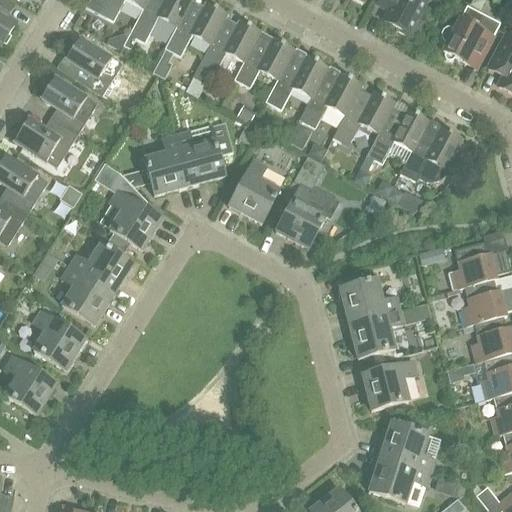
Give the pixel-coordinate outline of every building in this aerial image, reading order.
[(7,20),(14,8),(0,0),(0,49),(1,50),(16,26),(7,20)] [(92,0),(86,11),(113,25),(125,3),(143,12),(150,0),(92,0)] [(165,0),(162,6),(151,0),(150,0),(143,12),(123,49),(130,53),(136,43),(145,47),(159,21),(176,30),(184,18),(193,0),(165,0)] [(417,22),(428,0),(376,0),(373,6),(389,14),(384,24),(396,30),(396,33),(405,37),(407,36),(413,39),(420,24),(417,22)] [(196,24),(184,18),(176,30),(165,52),(180,61),(192,38),(210,48),(218,35),(228,17),(206,5),(196,24)] [(460,22),(455,32),(451,30),(447,30),(443,32),(442,36),(442,40),(444,43),(448,45),(443,55),(445,56),(444,59),(446,62),(449,64),(452,63),(454,61),(476,73),(498,30),(479,20),(474,29),(460,22)] [(230,41),(218,35),(210,48),(193,81),(200,85),(205,74),(214,79),(226,56),(244,66),(251,53),(252,53),(261,35),(239,23),(230,41)] [(506,36),(493,60),(509,68),(503,79),(498,89),(511,96),(511,36),(511,37),(511,39),(506,36)] [(111,91),(109,89),(123,68),(80,41),(66,63),(81,73),(75,83),(106,103),(112,93),(111,91)] [(263,59),(252,53),(251,53),(244,66),(234,84),(250,92),(259,74),(277,83),(278,84),(285,71),(295,53),(273,41),(263,59)] [(293,92),(311,101),(312,101),(318,88),(319,89),(329,70),(307,59),(297,77),(285,71),(278,84),(277,83),(265,106),(281,114),(293,92)] [(159,66),(153,77),(164,83),(170,72),(159,66)] [(330,95),(319,89),(318,88),(312,101),(311,101),(299,124),(315,132),(327,109),(344,119),(345,119),(352,106),(352,107),(362,88),(340,77),(330,95)] [(56,112),(50,122),(77,139),(98,107),(55,80),(41,103),(56,112)] [(345,119),(344,119),(333,141),(348,150),(360,127),(378,137),(379,137),(385,124),(386,124),(396,106),(374,94),(364,113),(352,107),(352,106),(345,119)] [(398,130),(386,124),(385,124),(379,137),(378,137),(359,172),(367,176),(374,163),(382,168),(394,145),(412,155),(419,142),(420,142),(429,124),(407,112),(398,130)] [(57,172),(77,139),(50,122),(44,132),(29,123),(15,145),(57,172)] [(225,180),(215,143),(211,129),(176,139),(190,190),(225,180)] [(431,148),(420,142),(419,142),(412,155),(400,177),(416,185),(418,181),(425,184),(434,185),(439,183),(443,180),(463,142),(441,130),(431,148)] [(190,190),(176,139),(163,143),(166,156),(144,162),(154,199),(190,190)] [(314,147),(308,159),(320,165),(326,153),(314,147)] [(0,186),(7,191),(1,201),(28,218),(48,186),(6,159),(0,167),(0,186)] [(291,206),(276,235),(309,253),(327,219),(331,221),(340,205),(315,192),(313,191),(325,169),(307,160),(294,185),(293,184),(284,201),(291,206)] [(254,164),(229,210),(261,228),(280,194),(259,183),(266,170),(254,164)] [(162,223),(159,221),(163,215),(148,206),(120,177),(110,192),(117,196),(110,207),(122,214),(110,234),(142,254),(162,223)] [(380,186),(375,194),(386,200),(392,189),(384,185),(380,186)] [(392,189),(386,200),(398,207),(402,199),(401,194),(392,189)] [(0,245),(7,250),(28,218),(1,201),(0,201),(0,245)] [(452,294),(465,291),(464,291),(494,283),(497,282),(496,278),(511,274),(506,253),(487,258),(484,246),(455,253),(460,273),(448,276),(452,294)] [(77,259),(69,270),(114,299),(133,268),(101,247),(89,267),(77,259)] [(114,299),(69,270),(62,282),(74,290),(62,309),(94,330),(114,299)] [(340,292),(349,327),(400,314),(396,301),(383,304),(377,282),(340,292)] [(466,330),(474,328),(474,327),(504,320),(507,319),(506,315),(511,313),(511,290),(497,295),(494,283),(464,291),(465,291),(469,310),(462,312),(466,330)] [(403,327),(400,314),(349,327),(358,363),(395,353),(389,331),(403,327)] [(33,354),(66,374),(86,343),(41,315),(33,327),(46,335),(33,354)] [(476,367),(484,365),(483,364),(511,356),(511,329),(507,331),(504,320),(474,327),(474,328),(479,347),(471,349),(476,367)] [(0,354),(6,358),(11,352),(0,344),(0,354)] [(511,356),(483,364),(484,365),(489,383),(481,385),(486,403),(493,402),(493,401),(511,395),(511,356)] [(37,419),(57,388),(13,360),(5,372),(17,380),(5,399),(37,419)] [(371,414),(385,411),(387,419),(405,415),(403,406),(408,405),(403,382),(417,379),(413,365),(362,378),(371,414)] [(463,379),(461,370),(446,374),(450,387),(464,383),(463,379)] [(511,435),(511,395),(493,401),(493,402),(498,420),(490,422),(495,440),(503,438),(502,438),(511,435)] [(414,422),(411,432),(392,425),(380,460),(430,477),(435,464),(421,459),(428,437),(427,437),(430,427),(414,422)] [(511,435),(502,438),(503,438),(508,457),(500,459),(505,477),(511,475),(511,435)] [(430,477),(380,460),(369,495),(405,507),(412,485),(426,490),(430,477)] [(511,511),(511,496),(500,506),(487,490),(476,499),(486,511),(511,511)] [(354,511),(339,492),(312,511),(354,511)]
